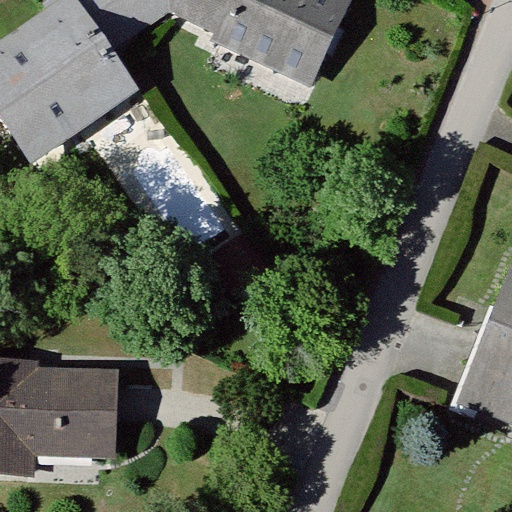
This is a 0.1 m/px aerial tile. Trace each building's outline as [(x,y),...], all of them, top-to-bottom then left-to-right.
[(116,44),(83,0),(54,0),(0,40),(0,90),(43,148),(141,76),(116,44)] [(227,0),(83,0),(116,44),(169,4),(215,25),(227,0)] [(227,0),(215,25),(327,79),(364,0),(227,0)] [(511,271),(467,386),(511,403),(511,271)] [(47,351),(0,349),(0,465),(38,467),(39,452),(121,454),(123,364),(47,362),(47,351)]
